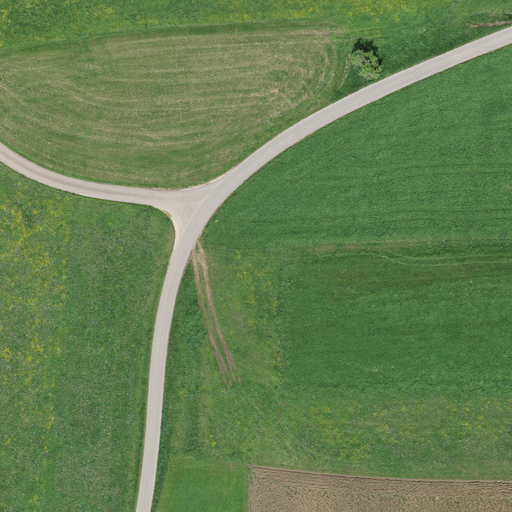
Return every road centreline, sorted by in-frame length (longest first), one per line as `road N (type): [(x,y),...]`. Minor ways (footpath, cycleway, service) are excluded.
road 1 (unclassified): [(199,213),(252,161),(306,125),(511,33)]
road 2 (residential): [(142,511),(164,312),(199,213)]
road 3 (residential): [(199,213),(62,182),(0,151)]
